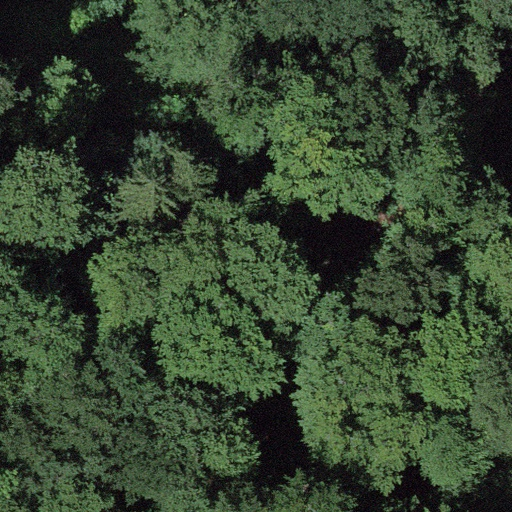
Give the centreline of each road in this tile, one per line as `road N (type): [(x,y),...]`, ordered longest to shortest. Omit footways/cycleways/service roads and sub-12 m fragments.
road 1 (track): [(511,155),(84,66),(0,5)]
road 2 (track): [(0,351),(511,232)]
